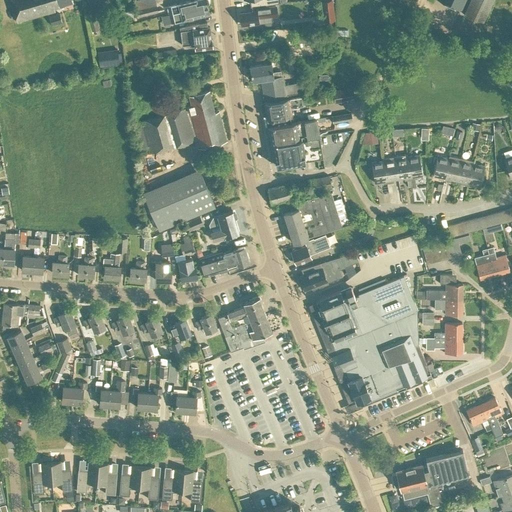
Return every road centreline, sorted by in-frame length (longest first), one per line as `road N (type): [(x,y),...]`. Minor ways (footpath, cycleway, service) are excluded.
road 1 (residential): [(8,429),(64,420),(199,430),(273,455),(342,434)]
road 2 (residential): [(0,282),(194,295),(273,269)]
road 3 (residential): [(342,434),(498,364),(511,333)]
road 4 (tertiary): [(251,187),(223,0)]
road 5 (residential): [(511,193),(455,207),(379,209),(343,169)]
road 6 (tertiary): [(342,434),(273,269)]
